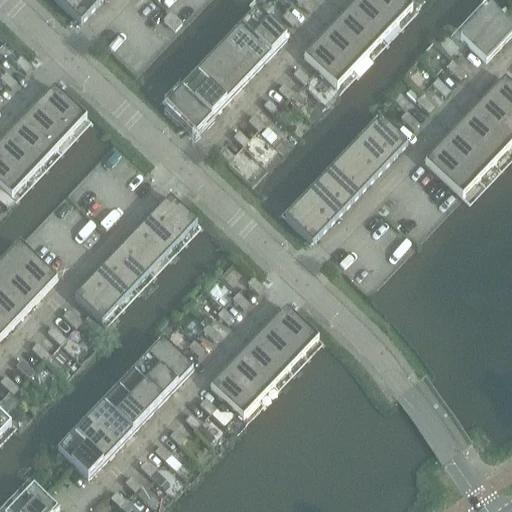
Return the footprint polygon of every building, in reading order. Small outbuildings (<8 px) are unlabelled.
[(96,11),(85,0),(55,0),(54,2),(81,27),(96,11)] [(106,0),(85,0),(96,11),(106,0)] [(313,9),(303,0),(300,0),(296,5),(307,15),(313,9)] [(397,29),(366,0),(361,0),(349,13),(382,45),(397,29)] [(412,13),(398,0),(366,0),(397,29),(412,13)] [(486,66),(511,38),(511,30),(490,10),(460,42),(486,66)] [(382,45),(349,13),(334,29),(367,61),(382,45)] [(287,43),(273,30),(257,14),(241,30),(271,59),(287,43)] [(298,24),(288,15),(282,21),(292,31),(298,24)] [(182,27),(171,17),(164,24),(175,35),(182,27)] [(367,61),(334,29),(319,45),(352,76),(367,61)] [(271,59),(241,30),(226,46),(256,75),(271,59)] [(352,76),(319,45),(304,61),(337,92),(352,76)] [(256,75),(226,46),(211,62),(241,90),(256,75)] [(32,72),(27,67),(21,61),(15,67),(26,78),(32,72)] [(241,90),(211,62),(197,77),(227,106),(241,90)] [(467,79),(453,67),(447,73),(461,85),(467,79)] [(309,83),(299,73),(293,79),(304,89),(309,83)] [(17,87),(6,77),(0,83),(11,93),(17,87)] [(227,106),(197,77),(182,93),(212,122),(227,106)] [(451,96),(438,83),(432,89),(445,102),(451,96)] [(511,90),(504,83),(488,99),(511,121),(511,90)] [(294,98),(284,89),(278,95),(288,104),(294,98)] [(87,123),(68,105),(54,91),(39,107),(72,138),(87,123)] [(212,122),(182,93),(166,109),(196,138),(212,122)] [(511,149),(511,121),(488,99),(472,116),(510,152),(511,149)] [(435,112),(422,100),(416,106),(429,118),(435,112)] [(279,114),(269,104),(263,110),(273,120),(279,114)] [(72,138),(39,107),(24,123),(57,154),(72,138)] [(419,129),(406,116),(400,123),(413,135),(419,129)] [(510,152),(472,116),(456,133),(494,168),(510,152)] [(264,129),(254,120),(248,126),(258,136),(264,129)] [(407,148),(391,132),(381,122),(365,139),(392,165),(407,148)] [(57,154),(24,123),(9,139),(41,170),(57,154)] [(267,131),(261,138),(270,147),(276,140),(267,131)] [(494,168),(456,133),(441,149),(478,185),(494,168)] [(249,145),(239,136),(233,142),(243,151),(249,145)] [(41,170),(9,139),(0,147),(0,160),(26,186),(41,170)] [(392,165),(365,139),(349,156),(376,181),(392,165)] [(478,185),(441,149),(425,166),(462,202),(478,185)] [(234,161),(224,151),(218,157),(228,167),(234,161)] [(376,181),(349,156),(333,172),(360,198),(376,181)] [(26,186),(0,160),(0,191),(1,192),(11,202),(26,186)] [(360,198),(333,172),(317,189),(344,215),(360,198)] [(344,215),(317,189),(301,206),(328,231),(344,215)] [(197,227),(185,216),(170,202),(154,218),(181,244),(197,227)] [(328,231),(301,206),(285,223),(312,248),(328,231)] [(181,244),(154,218),(138,235),(165,261),(181,244)] [(165,261),(138,235),(122,252),(149,277),(165,261)] [(57,284),(24,252),(20,248),(4,265),(42,300),(57,284)] [(149,277),(122,252),(107,268),(133,294),(149,277)] [(42,300),(4,265),(0,268),(0,292),(26,317),(42,300)] [(133,294),(107,268),(91,285),(117,311),(133,294)] [(264,292),(258,287),(253,282),(247,288),(258,299),(264,292)] [(117,311),(91,285),(75,302),(102,327),(117,311)] [(26,317),(0,292),(0,324),(10,334),(26,317)] [(249,308),(238,297),(232,304),(243,314),(249,308)] [(319,343),(300,326),(286,312),(271,328),(304,359),(319,343)] [(234,324),(223,313),(217,319),(228,330),(234,324)] [(82,327),(69,315),(63,321),(76,333),(82,327)] [(0,343),(10,334),(0,324),(0,343)] [(304,359),(271,328),(256,344),(288,375),(304,359)] [(219,339),(208,329),(202,335),(213,345),(219,339)] [(66,344),(53,331),(47,337),(60,350),(66,344)] [(193,373),(180,360),(163,344),(148,361),(178,389),(193,373)] [(288,375),(256,344),(240,360),(273,391),(288,375)] [(204,355),(194,345),(188,351),(198,361),(204,355)] [(51,360),(37,348),(31,354),(45,366),(51,360)] [(273,391),(240,360),(225,375),(258,407),(273,391)] [(178,389),(148,361),(133,376),(163,405),(178,389)] [(35,377),(22,364),(16,370),(29,383),(35,377)] [(258,407),(225,375),(210,391),(243,423),(258,407)] [(163,405),(133,376),(118,392),(148,420),(163,405)] [(19,393),(6,381),(0,386),(13,399),(19,393)] [(148,420),(118,392),(103,407),(133,436),(148,420)] [(216,414),(205,403),(199,409),(210,420),(216,414)] [(133,436),(103,407),(88,423),(118,452),(133,436)] [(0,440),(11,429),(0,417),(0,440)] [(200,428),(190,419),(184,425),(194,435),(200,428)] [(118,452),(88,423),(73,439),(103,468),(118,452)] [(186,444),(176,435),(170,441),(180,450),(186,444)] [(103,468),(73,439),(58,455),(88,484),(103,468)] [(171,460),(161,450),(155,456),(165,466),(171,460)] [(156,475),(146,466),(140,472),(150,482),(156,475)] [(156,475),(150,482),(160,491),(166,485),(156,475)] [(154,501),(142,490),(141,491),(131,481),(125,488),(147,509),(154,501)] [(57,511),(34,490),(12,511),(57,511)] [(120,511),(126,506),(116,497),(110,503),(119,511),(120,511)]
